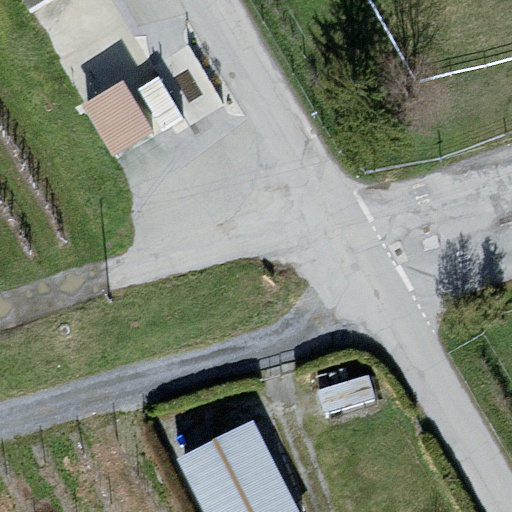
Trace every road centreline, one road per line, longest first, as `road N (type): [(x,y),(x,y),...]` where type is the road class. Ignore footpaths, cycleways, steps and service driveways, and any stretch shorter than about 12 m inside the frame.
road 1 (unclassified): [(502,511),(201,0)]
road 2 (track): [(0,312),(324,212)]
